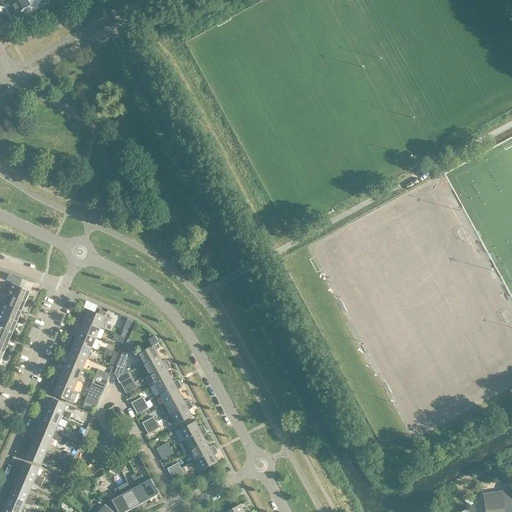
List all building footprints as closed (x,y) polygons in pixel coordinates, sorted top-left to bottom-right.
[(7,0),(15,14),(30,6),(29,5),(31,5),(32,4),(32,3),(33,2),(33,1),(33,0),(7,0)] [(81,82),(76,72),(65,78),(71,89),(82,83),(81,82)] [(11,284),(7,294),(25,302),(30,291),(11,284)] [(25,302),(7,294),(3,304),(21,312),(25,302)] [(21,312),(3,304),(0,310),(0,314),(17,322),(21,312)] [(80,314),(78,318),(100,327),(104,317),(99,314),(88,310),(84,317),(80,316),(80,315),(80,314)] [(17,322),(0,314),(0,326),(13,332),(17,322)] [(100,327),(78,318),(76,322),(77,322),(78,321),(82,324),(79,331),(95,338),(100,327)] [(13,332),(0,326),(0,337),(9,341),(13,332)] [(95,338),(79,331),(76,338),(71,337),(71,336),(71,335),(69,339),(91,348),(95,338)] [(9,341),(0,337),(0,349),(4,351),(9,341)] [(91,348),(69,339),(68,343),(69,342),(73,345),(70,352),(86,359),(91,348)] [(137,354),(143,364),(158,356),(155,349),(158,346),(159,347),(160,347),(158,343),(137,354)] [(106,348),(104,353),(112,356),(114,351),(106,348)] [(86,359),(70,352),(67,359),(62,358),(63,357),(62,356),(60,360),(82,369),(86,359)] [(127,357),(121,354),(116,366),(122,368),(127,357)] [(162,363),(158,356),(143,364),(148,374),(169,363),(167,360),(166,360),(167,361),(162,363)] [(82,369),(60,360),(59,364),(60,363),(64,366),(61,373),(77,380),(82,369)] [(171,367),(169,363),(148,374),(154,384),(169,376),(166,369),(169,366),(170,367),(171,367)] [(97,369),(95,375),(107,380),(109,374),(97,369)] [(77,380),(61,373),(58,380),(53,379),(54,378),(53,377),(52,381),(73,390),(77,380)] [(107,380),(95,375),(93,381),(104,386),(107,380)] [(173,383),(169,376),(154,384),(159,394),(180,383),(178,379),(177,380),(178,381),(173,383)] [(120,383),(123,388),(134,382),(131,377),(120,383)] [(73,390),(52,381),(50,385),(51,384),(55,386),(52,394),(68,401),(73,390)] [(137,388),(134,382),(123,388),(126,394),(137,388)] [(182,387),(180,383),(159,394),(165,404),(180,396),(177,389),(180,386),(181,387),(182,387)] [(89,390),(86,396),(98,401),(100,395),(89,390)] [(98,401),(86,396),(84,402),(95,407),(98,401)] [(184,403),(180,396),(165,404),(165,406),(161,408),(165,416),(169,413),(170,414),(191,403),(189,400),(188,400),(189,401),(184,403)] [(131,403),(134,408),(145,402),(142,397),(131,403)] [(50,398),(46,408),(61,414),(66,404),(50,398)] [(148,408),(145,402),(134,408),(137,414),(148,408)] [(193,407),(191,403),(170,414),(165,417),(169,424),(174,421),(176,425),(191,416),(188,409),(191,406),(192,407),(193,407)] [(46,408),(42,418),(57,424),(60,419),(67,422),(69,418),(64,415),(61,414),(46,408)] [(142,423),(145,429),(156,422),(153,417),(142,423)] [(42,418),(38,428),(53,434),(57,424),(42,418)] [(194,421),(178,430),(175,432),(181,442),(205,429),(203,425),(202,426),(203,427),(198,428),(194,421)] [(159,428),(156,422),(145,429),(148,434),(159,428)] [(38,428),(33,438),(49,444),(51,438),(59,442),(61,438),(55,435),(53,434),(38,428)] [(207,433),(205,429),(181,442),(186,452),(190,450),(205,442),(202,435),(205,431),(206,433),(207,433)] [(33,438),(29,448),(52,458),(54,453),(46,450),(49,444),(33,438)] [(156,448),(159,454),(170,448),(167,442),(156,448)] [(209,448),(205,442),(190,450),(195,460),(216,449),(214,445),(213,446),(214,447),(209,448)] [(29,448),(25,458),(40,465),(43,458),(51,462),(52,458),(29,448)] [(173,453),(170,448),(159,454),(162,459),(173,453)] [(218,453),(216,449),(195,460),(201,470),(216,462),(213,455),(216,451),(217,453),(218,453)] [(67,452),(65,457),(72,460),(74,455),(67,452)] [(23,461),(19,472),(42,482),(44,477),(36,474),(39,468),(23,461)] [(167,469),(170,474),(181,468),(178,463),(167,469)] [(184,474),(181,468),(170,474),(173,480),(184,474)] [(19,472),(15,482),(30,488),(33,482),(41,486),(42,482),(19,472)] [(56,476),(52,485),(60,489),(64,479),(56,476)] [(137,487),(131,490),(139,504),(148,499),(140,484),(139,482),(136,477),(132,479),(137,487)] [(150,479),(140,484),(148,499),(158,494),(150,479)] [(15,482),(11,492),(26,498),(28,499),(34,501),(36,497),(28,494),(30,488),(15,482)] [(121,485),(117,487),(120,492),(121,495),(129,509),(139,504),(131,490),(125,493),(121,485)] [(511,511),(511,489),(485,494),(487,508),(490,508),(490,511),(511,511)] [(11,492),(6,502),(22,508),(26,498),(11,492)] [(121,495),(112,500),(118,511),(124,511),(129,509),(121,495)] [(6,502),(2,511),(3,511),(20,511),(22,508),(6,502)]
